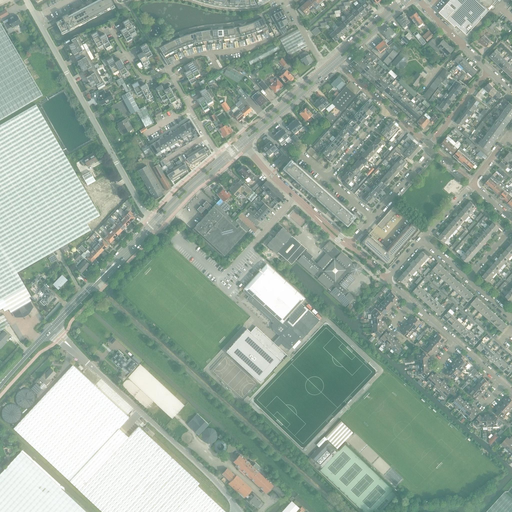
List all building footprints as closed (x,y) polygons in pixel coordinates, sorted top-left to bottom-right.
[(0,0),(0,119),(43,95),(0,22),(0,0)] [(115,7),(111,0),(97,0),(68,16),(67,14),(62,17),(64,20),(57,24),(62,34),(111,8),(111,9),(115,7)] [(305,2),(303,0),(302,0),(301,1),(310,11),(314,7),(308,0),(305,2)] [(440,12),(439,13),(442,16),(446,19),(455,27),(456,25),(467,35),(490,10),(489,10),(478,0),(450,0),(440,11),(440,12)] [(478,0),(489,10),(490,10),(498,0),(478,0)] [(306,14),(306,15),(310,11),(301,1),(300,2),(302,5),(297,10),(303,17),(306,14)] [(372,9),(371,8),(372,8),(366,1),(361,5),(367,12),(369,10),(369,11),(372,9)] [(364,14),(365,15),(367,13),(366,12),(367,12),(361,5),(357,10),(362,16),(364,14)] [(0,12),(0,17),(1,19),(9,15),(6,10),(0,12)] [(280,18),(285,15),(282,10),(277,13),(274,14),(271,16),(275,24),(281,21),(280,18)] [(360,18),(360,19),(362,17),(362,16),(357,10),(352,14),(358,20),(360,18)] [(406,25),(410,22),(403,13),(400,16),(396,19),(403,28),(407,26),(406,25)] [(417,27),(423,23),(421,20),(421,19),(421,18),(420,17),(419,17),(416,13),(414,13),(413,14),(412,15),(410,17),(415,24),(417,27)] [(355,23),(356,23),(358,21),(357,21),(358,20),(352,14),(347,18),(353,24),(355,23)] [(7,19),(3,22),(7,29),(9,34),(14,31),(12,28),(20,24),(21,23),(20,22),(21,22),(18,15),(17,16),(16,16),(8,20),(7,19)] [(263,18),(258,20),(262,29),(267,27),(267,28),(268,28),(265,22),(263,19),(263,18)] [(286,18),(281,21),(275,24),(279,32),(285,29),(284,26),(289,23),(286,18)] [(343,22),(343,23),(348,28),(351,26),(351,27),(353,25),(353,24),(347,18),(343,22)] [(128,19),(123,22),(126,27),(130,35),(136,32),(128,19)] [(497,24),(493,19),(487,25),(492,29),(497,24)] [(256,21),(253,22),(256,31),(257,32),(260,30),(262,29),(258,20),(256,21)] [(251,23),(248,23),(248,24),(251,33),(252,33),(253,33),(257,32),(256,31),(253,22),(251,23)] [(346,32),(347,32),(349,30),(349,29),(348,28),(343,23),(339,27),(344,33),(346,32)] [(248,24),(243,25),(246,35),(251,33),(248,24)] [(132,39),(130,35),(126,27),(120,30),(127,42),(132,39)] [(342,36),(345,34),(344,34),(344,33),(339,27),(334,31),(340,37),(342,36)] [(391,29),(389,27),(382,33),(390,41),(392,39),(390,37),(396,31),(392,28),(391,29)] [(298,29),(280,40),(289,56),(307,46),(298,29)] [(329,35),(335,42),(337,40),(338,41),(340,39),(339,38),(340,37),(334,31),(329,35)] [(492,41),(482,31),(477,36),(481,39),(479,41),(482,43),(483,43),(487,46),(492,41)] [(98,48),(103,45),(99,37),(96,32),(91,35),(98,48)] [(430,32),(424,38),(427,41),(433,35),(430,32)] [(418,33),(415,36),(423,45),(426,43),(418,33)] [(104,34),(99,37),(103,45),(105,49),(111,46),(104,34)] [(190,34),(184,36),(188,45),(193,44),(190,34)] [(73,43),(68,45),(71,50),(82,44),(78,36),(71,40),(73,43)] [(180,37),(179,38),(183,47),(188,45),(184,36),(180,37)] [(404,36),(401,39),(406,44),(410,41),(409,40),(405,36),(404,36)] [(179,38),(174,40),(178,49),(180,48),(183,47),(179,38)] [(447,56),(453,49),(450,46),(449,47),(442,40),(439,44),(434,38),(428,44),(437,52),(440,49),(443,53),(447,56)] [(173,40),(169,42),(173,51),(178,49),(174,40),(173,40)] [(383,40),(375,47),(380,53),(385,48),(388,51),(387,51),(390,54),(383,62),(388,65),(390,62),(398,54),(397,53),(400,51),(401,49),(393,42),(388,46),(383,40)] [(166,43),(164,44),(164,45),(169,54),(172,52),(173,51),(169,42),(166,44),(166,43)] [(147,58),(152,55),(146,43),(140,47),(143,52),(147,58)] [(280,50),(276,43),(247,58),(251,66),(280,50)] [(82,44),(71,50),(74,56),(78,53),(80,56),(87,52),(82,44)] [(164,45),(159,48),(161,52),(160,53),(168,66),(169,65),(172,63),(174,62),(171,57),(167,59),(164,56),(169,54),(164,45)] [(495,51),(490,56),(494,61),(500,55),(501,54),(496,50),(495,51)] [(45,61),(45,59),(44,57),(43,55),(42,54),(41,53),(40,52),(37,51),(35,51),(33,51),(31,52),(29,53),(28,54),(27,55),(26,57),(26,59),(25,61),(26,62),(26,64),(27,66),(28,68),(29,69),(31,70),(33,71),(35,71),(37,71),(38,70),(40,70),(42,68),(43,67),(44,65),(45,63),(45,61)] [(313,61),(306,51),(299,55),(302,59),(300,60),(302,63),(304,62),(306,66),(313,61)] [(81,59),(77,61),(80,66),(91,60),(87,52),(80,56),(81,59)] [(144,67),(150,63),(147,58),(143,52),(138,55),(144,67)] [(398,70),(399,69),(401,71),(406,65),(404,64),(409,58),(402,52),(392,64),(398,70)] [(359,55),(350,64),(354,67),(360,61),(362,58),(359,55)] [(459,55),(453,61),(458,65),(459,64),(463,59),(459,55)] [(494,61),(499,65),(504,59),(500,55),(494,61)] [(115,62),(112,57),(106,60),(113,72),(118,69),(115,63),(115,62)] [(284,67),(287,64),(282,57),(278,61),(284,67)] [(365,57),(364,59),(362,58),(360,61),(354,67),(357,69),(363,63),(367,59),(365,57)] [(122,76),(127,72),(120,59),(115,62),(115,63),(118,69),(122,76)] [(369,61),(367,59),(363,63),(357,69),(360,72),(366,66),(368,64),(367,62),(369,61)] [(458,65),(462,69),(468,63),(463,59),(459,64),(458,65)] [(499,65),(503,69),(508,63),(504,59),(499,65)] [(91,60),(80,66),(83,72),(87,69),(89,72),(96,68),(94,65),(91,60)] [(194,77),(200,74),(192,61),(187,64),(190,70),(190,69),(194,77)] [(462,69),(466,73),(467,72),(467,73),(472,67),(468,63),(462,69)] [(503,69),(507,73),(511,67),(511,66),(508,63),(503,69)] [(360,72),(363,75),(369,69),(372,66),(368,64),(366,66),(360,72)] [(363,75),(366,78),(372,72),(375,69),(372,66),(369,69),(363,75)] [(223,74),(238,83),(244,77),(227,67),(223,74)] [(471,78),(477,72),(472,67),(467,73),(467,72),(466,73),(471,78)] [(90,75),(86,77),(89,82),(100,76),(96,68),(89,72),(90,75)] [(292,81),(294,79),(293,78),(285,68),(282,70),(284,73),(280,77),(285,83),(290,79),(291,80),(292,81)] [(189,81),(191,84),(197,81),(194,77),(190,69),(190,70),(184,73),(187,78),(189,81)] [(366,78),(369,81),(376,75),(378,72),(375,69),(372,72),(366,78)] [(56,82),(56,81),(55,79),(55,78),(54,76),(53,75),(52,74),(50,73),(49,72),(47,72),(45,72),(43,73),(41,74),(40,75),(39,76),(38,78),(37,79),(37,81),(37,83),(38,85),(39,86),(40,88),(41,89),(43,90),(44,90),(46,91),(48,91),(50,90),(51,89),(53,88),(54,87),(55,85),(55,83),(56,82)] [(379,77),(381,75),(378,72),(376,75),(369,81),(372,83),(379,77)] [(423,77),(417,73),(410,82),(415,87),(423,77)] [(100,76),(89,82),(91,88),(96,85),(97,88),(104,84),(100,76)] [(380,79),(379,77),(372,83),(376,86),(382,80),(384,77),(383,76),(380,79)] [(122,84),(126,93),(121,96),(131,114),(136,111),(141,119),(145,127),(154,122),(148,111),(147,109),(145,106),(139,109),(121,77),(116,80),(119,86),(122,84)] [(283,87),(283,86),(283,85),(277,79),(275,77),(270,81),(272,84),(269,86),(275,92),(280,88),(281,89),(283,87)] [(376,86),(379,89),(385,83),(387,80),(384,77),(382,80),(376,86)] [(180,82),(179,82),(181,86),(183,85),(182,85),(189,81),(187,78),(184,79),(180,82)] [(341,112),(356,95),(346,86),(345,87),(343,85),(344,84),(341,81),(342,80),(341,79),(340,79),(338,78),(334,81),(333,81),(332,82),(332,83),(331,84),(335,88),(336,87),(339,89),(341,92),(331,103),(341,112)] [(264,91),(268,88),(262,80),(258,84),(264,91)] [(388,85),(391,83),(387,80),(385,83),(379,89),(382,92),(388,85)] [(138,96),(143,93),(140,87),(137,81),(131,85),(138,96)] [(463,87),(455,81),(452,86),(454,87),(459,91),(463,87)] [(145,84),(140,87),(143,93),(147,100),(153,97),(145,84)] [(389,86),(383,93),(386,96),(392,90),(395,87),(391,84),(389,86)] [(484,95),(486,91),(489,93),(493,88),(489,84),(484,89),(483,88),(479,92),(476,97),(482,101),(483,99),(485,96),(484,95)] [(156,89),(154,90),(157,97),(159,96),(163,101),(168,98),(164,90),(161,85),(155,88),(156,89)] [(169,87),(164,90),(168,98),(171,104),(177,100),(169,87)] [(386,96),(389,98),(396,92),(398,90),(395,87),(392,90),(386,96)] [(454,87),(450,92),(456,96),(459,91),(454,87)] [(205,88),(199,91),(202,96),(207,104),(213,101),(211,98),(213,97),(209,89),(207,90),(205,88)] [(489,93),(493,97),(498,92),(493,88),(489,93)] [(100,103),(101,103),(102,105),(105,103),(106,104),(107,104),(110,103),(110,102),(109,101),(113,99),(109,92),(106,94),(104,90),(98,93),(101,98),(99,99),(99,100),(98,101),(100,103)] [(258,90),(251,96),(255,101),(260,107),(264,103),(264,104),(267,102),(266,101),(267,101),(258,90)] [(389,98),(392,101),(399,95),(401,93),(398,90),(396,92),(389,98)] [(448,94),(446,93),(445,95),(452,101),(456,96),(450,92),(448,94)] [(498,101),(502,96),(498,92),(493,97),(498,101)] [(392,101),(396,104),(402,98),(404,95),(403,94),(401,93),(399,95),(392,101)] [(396,104),(399,107),(405,101),(407,98),(404,95),(402,98),(396,104)] [(441,100),(443,102),(448,106),(452,101),(445,95),(441,100)] [(200,98),(197,99),(200,104),(204,111),(209,108),(207,104),(202,96),(200,98)] [(240,101),(235,104),(236,105),(238,107),(239,108),(241,111),(245,116),(252,110),(249,107),(250,106),(245,100),(242,96),(238,99),(240,101)] [(330,106),(322,96),(318,100),(324,107),(326,109),(330,106)] [(399,107),(402,109),(408,104),(411,101),(407,98),(405,101),(399,107)] [(475,98),(471,103),(476,107),(478,108),(479,107),(478,105),(480,102),(475,98)] [(314,103),(320,111),(324,107),(318,100),(314,103)] [(225,101),(221,105),(225,111),(226,112),(230,109),(225,101)] [(376,109),(368,101),(364,105),(373,112),(376,109)] [(402,109),(405,112),(411,106),(414,104),(411,101),(408,104),(402,109)] [(443,102),(439,106),(437,104),(436,107),(437,109),(441,112),(443,109),(445,111),(448,106),(443,102)] [(473,112),(475,109),(477,111),(478,109),(478,108),(476,107),(471,103),(467,108),(473,112)] [(475,130),(469,138),(469,139),(478,147),(480,145),(488,151),(511,118),(511,104),(509,103),(507,106),(505,104),(503,108),(505,109),(503,112),(485,136),(476,129),(475,130)] [(0,301),(25,286),(17,272),(55,251),(57,249),(59,248),(91,230),(87,223),(100,216),(36,104),(0,124),(0,301)] [(405,112),(408,115),(415,109),(417,107),(414,104),(411,106),(405,112)] [(236,105),(231,110),(233,113),(231,115),(234,118),(235,117),(239,121),(245,116),(241,111),(239,108),(238,107),(236,105)] [(368,115),(369,116),(373,112),(364,105),(361,108),(368,115)] [(408,115),(411,118),(418,112),(420,109),(417,107),(415,109),(408,115)] [(306,121),(311,116),(313,115),(306,108),(303,111),(302,111),(301,111),(300,112),(300,114),(306,121)] [(361,108),(358,112),(365,118),(368,115),(361,108)] [(474,113),(473,112),(467,108),(464,113),(471,118),(474,113)] [(495,108),(489,114),(491,116),(497,110),(495,108)] [(421,115),(423,112),(420,109),(418,112),(411,118),(415,121),(421,115)] [(331,124),(336,118),(331,112),(325,117),(331,124)] [(366,120),(365,119),(365,118),(358,112),(354,116),(363,124),(366,120)] [(438,118),(433,115),(431,118),(425,113),(417,123),(424,129),(429,122),(432,125),(438,118)] [(467,119),(469,120),(471,118),(464,113),(460,117),(465,121),(467,119)] [(209,117),(212,122),(217,119),(214,114),(209,117)] [(354,116),(353,114),(350,118),(351,119),(360,127),(363,124),(354,116)] [(485,118),(484,120),(483,121),(485,123),(487,121),(491,116),(489,114),(485,118)] [(465,121),(460,117),(456,122),(462,126),(464,124),(466,125),(467,123),(465,121)] [(125,119),(117,124),(123,134),(132,129),(128,121),(127,122),(125,119)] [(302,127),(296,119),(292,123),(298,130),(302,127)] [(351,119),(348,123),(355,129),(355,130),(356,131),(360,127),(351,119)] [(190,120),(185,123),(191,132),(196,129),(190,120)] [(355,129),(348,123),(346,122),(343,125),(345,127),(352,133),(352,134),(353,132),(355,130),(355,129)] [(389,123),(387,126),(396,133),(399,129),(397,127),(391,122),(390,122),(389,123)] [(185,123),(181,126),(186,135),(191,132),(185,123)] [(232,131),(228,124),(225,126),(223,123),(218,126),(219,129),(218,130),(223,137),(232,131)] [(288,126),(294,134),(298,130),(292,123),(288,126)] [(386,126),(386,127),(384,129),(392,137),(396,133),(387,126),(387,125),(386,126)] [(181,127),(177,130),(182,138),(186,135),(181,126),(180,126),(181,127)] [(350,136),(349,136),(352,133),(345,127),(341,130),(349,137),(350,136)] [(290,138),(289,136),(282,129),(278,132),(286,142),(290,138)] [(392,137),(384,129),(383,130),(381,133),(388,139),(389,140),(392,137)] [(177,130),(172,132),(177,140),(182,138),(177,130)] [(345,141),(346,141),(347,140),(346,139),(348,137),(349,137),(341,130),(338,134),(345,140),(345,141)] [(172,132),(168,135),(173,143),(177,140),(172,132)] [(282,145),(286,142),(278,132),(274,136),(282,145)] [(342,144),(342,145),(343,143),(345,141),(345,140),(338,134),(335,138),(342,144)] [(452,140),(446,134),(442,139),(444,141),(441,144),(445,148),(452,140)] [(168,135),(164,138),(169,146),(173,143),(168,135)] [(385,143),(378,137),(374,142),(380,147),(382,145),(383,145),(385,143)] [(159,139),(164,148),(169,146),(164,138),(160,140),(159,139)] [(339,148),(340,150),(342,148),(344,146),(342,144),(335,138),(332,141),(339,148)] [(159,139),(154,142),(160,151),(164,148),(159,139)] [(445,148),(449,151),(455,143),(452,140),(445,148)] [(278,150),(277,149),(270,141),(266,145),(273,152),(274,154),(278,150)] [(335,152),(336,152),(337,151),(336,150),(339,148),(332,141),(328,145),(335,151),(335,152)] [(452,155),(460,147),(458,145),(460,143),(458,141),(456,143),(455,143),(449,151),(452,155)] [(154,142),(150,145),(155,154),(160,151),(154,142)] [(381,148),(380,147),(374,142),(370,146),(376,152),(377,153),(381,148)] [(421,148),(414,142),(410,146),(417,152),(418,152),(419,151),(418,151),(421,148)] [(262,148),(269,156),(273,152),(266,145),(262,148)] [(328,145),(325,149),(332,155),(335,152),(335,151),(328,145)] [(145,147),(142,149),(145,154),(148,153),(150,152),(147,146),(145,147)] [(201,146),(193,151),(199,160),(207,156),(205,153),(207,153),(204,148),(202,148),(201,146)] [(370,146),(366,151),(372,156),(376,152),(370,146)] [(414,156),(416,155),(415,154),(417,152),(410,146),(407,149),(414,156)] [(325,149),(323,147),(320,151),(330,160),(334,157),(332,155),(325,149)] [(458,160),(465,151),(466,150),(464,148),(463,149),(461,148),(454,156),(458,160)] [(407,149),(406,149),(403,153),(405,154),(403,155),(406,158),(407,157),(411,160),(412,158),(414,156),(407,149)] [(188,158),(186,158),(189,163),(191,163),(192,165),(199,160),(193,151),(186,155),(188,158)] [(366,151),(362,155),(368,161),(372,156),(366,151)] [(458,160),(462,163),(469,155),(465,151),(458,160)] [(93,154),(81,161),(84,166),(86,165),(87,167),(92,164),(91,163),(97,160),(95,157),(96,156),(94,154),(93,154)] [(362,155),(358,160),(364,165),(368,161),(362,155)] [(462,163),(466,167),(473,159),(469,155),(462,163)] [(407,163),(401,157),(396,162),(402,167),(407,163)] [(473,159),(466,167),(470,171),(478,161),(476,159),(475,161),(473,159)] [(177,165),(174,167),(180,176),(187,172),(186,170),(187,169),(184,164),(183,165),(181,163),(180,160),(176,163),(177,165)] [(347,226),(354,218),(356,217),(291,160),(283,169),(314,196),(314,195),(317,198),(317,199),(347,226)] [(358,160),(354,165),(360,170),(364,165),(358,160)] [(396,162),(392,167),(398,172),(402,167),(396,162)] [(354,165),(350,169),(356,174),(360,170),(354,165)] [(146,166),(138,171),(146,185),(155,180),(146,166)] [(254,176),(247,167),(245,169),(244,167),(243,167),(242,166),(237,170),(238,171),(238,172),(245,180),(248,176),(251,179),(254,176)] [(168,174),(167,175),(170,180),(171,179),(173,181),(180,176),(174,167),(167,172),(168,174)] [(392,167),(388,171),(394,176),(398,172),(392,167)] [(345,174),(352,180),(353,180),(357,176),(356,174),(350,169),(345,174)] [(387,170),(383,175),(390,181),(394,176),(388,171),(387,170)] [(82,176),(87,185),(95,181),(90,171),(82,176)] [(162,172),(157,175),(166,190),(171,187),(162,172)] [(348,183),(348,184),(352,180),(345,174),(341,178),(344,181),(347,184),(348,183)] [(380,176),(378,178),(386,186),(390,181),(383,175),(381,177),(380,176)] [(490,178),(485,184),(489,187),(495,179),(496,178),(493,175),(490,178)] [(378,178),(374,183),(376,185),(382,190),(386,186),(378,178)] [(489,187),(492,190),(499,183),(500,182),(496,178),(495,179),(489,187)] [(155,200),(163,195),(155,180),(146,185),(155,200)] [(267,180),(261,187),(264,190),(264,191),(271,184),(267,180)] [(260,181),(252,188),(254,191),(262,183),(260,181)] [(344,181),(342,183),(349,189),(351,187),(348,184),(348,183),(347,184),(344,181)] [(232,186),(230,188),(230,189),(231,190),(230,191),(237,197),(241,192),(246,196),(251,190),(244,184),(242,186),(238,182),(234,187),(233,186),(232,186)] [(503,185),(500,182),(499,183),(492,190),(496,193),(503,185)] [(264,190),(264,191),(267,194),(274,187),(271,184),(264,191),(264,190)] [(496,193),(499,197),(507,188),(509,186),(507,184),(505,186),(503,185),(496,193)] [(376,185),(372,189),(378,195),(382,190),(376,185)] [(274,187),(267,194),(271,197),(277,190),(274,187)] [(511,191),(511,189),(511,187),(509,190),(507,188),(499,197),(503,200),(511,190),(511,191)] [(217,194),(223,201),(219,205),(226,211),(230,206),(226,203),(230,200),(228,198),(231,195),(228,192),(227,193),(223,189),(220,192),(219,191),(217,193),(218,194),(217,194)] [(372,189),(368,194),(374,199),(378,195),(372,189)] [(277,190),(271,197),(274,200),(281,193),(277,190)] [(511,196),(511,191),(511,190),(503,200),(506,203),(511,196)] [(252,191),(246,198),(251,202),(257,195),(252,191)] [(366,192),(360,198),(366,204),(368,202),(370,204),(374,199),(368,194),(366,192)] [(281,193),(274,200),(278,203),(283,198),(284,196),(281,193)] [(211,209),(209,208),(211,206),(206,201),(203,205),(204,207),(203,208),(200,206),(197,210),(200,212),(201,213),(206,208),(209,211),(211,209)] [(473,211),(474,212),(475,210),(474,209),(476,206),(471,201),(466,206),(472,211),(473,211)] [(202,218),(200,221),(194,228),(200,233),(224,256),(246,232),(228,215),(226,213),(224,212),(224,211),(216,204),(211,209),(209,211),(202,218)] [(264,204),(261,208),(267,214),(271,210),(264,204)] [(468,216),(472,211),(466,206),(462,210),(468,216)] [(393,207),(377,225),(382,229),(397,212),(398,212),(398,211),(393,207)] [(118,210),(119,211),(123,215),(130,222),(132,220),(133,220),(134,219),(134,218),(135,217),(132,215),(133,213),(127,208),(124,212),(120,208),(118,210)] [(261,208),(257,211),(264,217),(267,214),(261,208)] [(464,220),(466,221),(470,217),(468,216),(462,210),(458,215),(464,220)] [(117,213),(123,218),(120,221),(126,226),(127,226),(128,225),(128,224),(130,222),(123,215),(119,211),(117,213)] [(257,211),(254,215),(260,221),(264,217),(257,211)] [(458,215),(455,218),(454,219),(460,225),(464,220),(458,215)] [(126,228),(126,227),(126,226),(120,221),(118,224),(111,217),(109,218),(122,230),(123,229),(124,229),(126,228)] [(120,233),(120,232),(122,230),(109,218),(107,220),(112,225),(110,227),(110,228),(118,235),(118,234),(119,234),(120,233)] [(454,219),(450,224),(456,229),(460,225),(454,219)] [(499,227),(493,222),(489,226),(495,232),(499,227)] [(419,230),(411,224),(386,251),(368,235),(361,242),(379,258),(381,256),(384,259),(383,260),(389,266),(393,261),(392,260),(419,230)] [(450,224),(446,228),(452,234),(456,229),(450,224)] [(117,236),(117,235),(118,235),(110,228),(108,231),(104,227),(102,225),(101,227),(114,239),(115,237),(116,237),(117,236)] [(489,226),(485,231),(491,236),(495,232),(489,226)] [(112,241),(112,240),(114,239),(101,227),(99,228),(105,234),(104,234),(106,236),(104,238),(109,244),(110,243),(111,243),(112,241)] [(329,241),(326,244),(322,249),(326,253),(316,263),(311,259),(313,257),(305,249),(306,248),(283,227),(267,245),(276,253),(278,252),(283,256),(286,259),(291,264),(296,259),(297,261),(313,276),(314,275),(318,278),(317,279),(328,289),(331,291),(329,293),(345,307),(354,297),(346,289),(355,279),(352,276),(353,275),(358,275),(361,271),(361,267),(358,264),(353,264),(351,263),(352,262),(341,252),(341,253),(334,246),(335,246),(329,241)] [(446,228),(442,233),(448,238),(452,234),(446,228)] [(485,231),(481,235),(487,241),(491,236),(485,231)] [(438,237),(444,243),(448,238),(442,233),(438,237)] [(481,235),(477,240),(483,245),(487,241),(481,235)] [(98,241),(92,236),(91,237),(103,250),(105,248),(106,248),(107,247),(107,246),(108,245),(100,238),(98,241)] [(92,247),(93,248),(99,254),(101,254),(101,253),(101,252),(103,250),(91,237),(89,239),(95,244),(92,247)] [(477,240),(473,244),(479,250),(483,245),(477,240)] [(473,244),(469,249),(475,254),(479,250),(473,244)] [(89,250),(87,248),(85,249),(95,259),(96,257),(98,257),(99,256),(98,255),(99,254),(93,248),(90,252),(88,250),(89,250)] [(91,262),(92,263),(93,262),(93,260),(95,259),(85,249),(84,251),(86,253),(84,255),(86,257),(85,257),(91,263),(91,262)] [(469,249),(465,253),(471,259),(475,254),(469,249)] [(511,254),(506,249),(502,254),(508,259),(511,254)] [(429,257),(423,252),(418,256),(425,262),(429,257)] [(461,258),(467,263),(471,259),(465,253),(461,258)] [(74,258),(77,261),(78,260),(79,261),(75,265),(75,266),(77,268),(76,268),(81,273),(89,264),(78,254),(74,258)] [(504,264),(505,265),(507,263),(506,262),(508,259),(502,254),(498,258),(504,264)] [(418,256),(414,261),(421,266),(425,262),(418,256)] [(500,268),(504,264),(498,258),(494,263),(500,268)] [(414,261),(411,265),(417,271),(421,266),(414,261)] [(438,263),(432,270),(437,274),(442,268),(438,263)] [(494,263),(490,267),(496,273),(500,268),(494,263)] [(411,265),(407,270),(413,275),(417,271),(411,265)] [(247,287),(243,292),(247,295),(249,297),(247,299),(257,308),(273,323),(272,325),(272,328),(274,330),(273,330),(279,336),(276,339),(273,342),(278,347),(281,344),(289,350),(291,347),(292,348),(300,338),(303,341),(320,321),(320,320),(318,319),(315,316),(314,315),(305,307),(299,302),(302,298),(267,266),(249,285),(247,287)] [(490,267),(486,272),(492,277),(496,273),(490,267)] [(437,274),(441,278),(447,271),(442,268),(437,274)] [(412,279),(411,278),(413,275),(407,270),(403,274),(411,281),(412,279)] [(441,278),(442,278),(446,282),(451,275),(447,271),(441,278)] [(482,276),(488,282),(492,277),(486,272),(482,276)] [(412,283),(411,281),(403,274),(398,279),(405,284),(406,282),(408,284),(409,283),(410,285),(412,283)] [(58,290),(60,288),(61,287),(68,280),(67,280),(62,275),(53,284),(58,289),(58,290)] [(446,282),(450,286),(456,279),(451,275),(446,282)] [(450,286),(451,286),(455,290),(460,283),(456,279),(450,286)] [(455,290),(459,294),(465,287),(460,283),(455,290)] [(419,285),(413,291),(418,295),(423,289),(419,285)] [(25,286),(0,301),(0,309),(2,308),(5,312),(9,309),(11,313),(12,312),(15,318),(23,317),(29,315),(33,307),(30,302),(31,301),(29,297),(31,296),(29,293),(25,286)] [(44,286),(37,293),(42,298),(42,299),(41,300),(45,305),(47,303),(55,296),(55,295),(49,290),(44,286)] [(459,294),(464,298),(469,291),(465,287),(459,294)] [(418,295),(422,299),(428,293),(423,289),(418,295)] [(469,302),(474,296),(469,291),(464,298),(469,302)] [(390,293),(391,294),(389,297),(397,304),(399,302),(397,301),(399,299),(391,292),(390,293)] [(422,299),(427,303),(432,297),(428,293),(422,299)] [(394,305),(396,306),(397,304),(389,297),(386,299),(385,298),(384,300),(392,307),(394,305)] [(427,303),(431,307),(437,301),(432,297),(427,303)] [(476,297),(471,304),(475,308),(481,302),(476,297)] [(392,310),(390,308),(392,307),(384,300),(383,301),(384,302),(382,304),(391,312),(392,310)] [(431,307),(436,311),(441,305),(437,301),(431,307)] [(475,308),(480,312),(485,306),(481,302),(475,308)] [(387,312),(389,314),(391,312),(382,304),(380,307),(379,306),(377,307),(385,314),(387,312)] [(440,315),(446,309),(447,308),(442,304),(441,305),(436,311),(440,315)] [(480,312),(484,316),(490,310),(485,306),(480,312)] [(371,314),(369,315),(369,319),(371,319),(382,318),(384,316),(375,308),(371,313),(371,314)] [(484,316),(489,320),(494,314),(490,310),(484,316)] [(448,311),(443,317),(447,321),(453,315),(454,314),(452,313),(451,314),(448,311)] [(489,320),(493,324),(499,318),(494,314),(489,320)] [(447,321),(452,325),(457,319),(453,315),(447,321)] [(422,325),(423,324),(415,317),(414,319),(412,317),(410,319),(419,327),(421,324),(422,325)] [(493,324),(498,328),(503,322),(499,318),(493,324)] [(418,330),(416,329),(419,327),(410,319),(408,321),(410,323),(409,324),(416,332),(418,330)] [(452,325),(456,329),(462,323),(457,319),(452,325)] [(503,332),(508,326),(503,322),(498,328),(503,332)] [(456,329),(461,333),(466,327),(462,323),(456,329)] [(414,332),(415,333),(416,332),(409,324),(407,326),(405,325),(403,327),(412,334),(414,332)] [(240,336),(225,352),(226,353),(259,383),(275,365),(277,367),(284,360),(283,359),(287,355),(278,347),(273,342),(256,326),(251,332),(247,329),(240,336)] [(411,338),(410,337),(412,334),(403,327),(402,328),(403,330),(401,332),(409,339),(411,338)] [(461,333),(465,337),(471,331),(466,327),(461,333)] [(4,331),(0,335),(0,346),(9,336),(4,331)] [(465,337),(470,341),(475,335),(471,331),(465,337)] [(390,332),(388,334),(386,332),(379,340),(381,341),(382,340),(384,342),(392,334),(390,332)] [(436,334),(437,335),(435,338),(444,345),(445,343),(443,342),(445,340),(437,333),(436,334)] [(392,337),(394,335),(392,334),(384,342),(387,345),(386,346),(387,347),(394,339),(392,337)] [(474,345),(480,339),(475,335),(470,341),(474,345)] [(440,346),(442,347),(444,345),(435,338),(433,340),(431,339),(430,340),(438,348),(440,346)] [(398,339),(396,341),(394,339),(387,347),(388,348),(389,347),(392,349),(400,340),(398,339)] [(395,354),(396,353),(398,355),(402,350),(400,348),(402,346),(400,344),(402,342),(400,340),(392,349),(394,351),(393,352),(395,354)] [(439,351),(437,349),(438,348),(430,340),(429,342),(431,343),(428,345),(437,353),(439,351)] [(482,341),(476,347),(481,351),(486,345),(482,341)] [(489,343),(486,345),(481,351),(486,356),(491,349),(493,347),(489,343)] [(433,353),(435,355),(437,353),(428,345),(426,348),(425,347),(423,348),(431,355),(433,353)] [(489,360),(490,359),(490,360),(495,353),(491,349),(486,356),(488,358),(488,359),(489,360)] [(119,352),(112,359),(114,361),(113,362),(118,366),(119,365),(122,368),(125,365),(126,366),(126,367),(128,369),(129,370),(129,369),(131,371),(137,365),(129,358),(127,360),(122,356),(123,355),(120,352),(119,353),(119,352)] [(430,357),(424,352),(421,355),(417,356),(417,360),(428,359),(430,357)] [(497,352),(495,353),(490,360),(495,364),(500,357),(502,356),(497,352)] [(458,358),(460,360),(458,362),(466,369),(467,368),(466,367),(469,364),(464,359),(465,358),(461,354),(458,358)] [(499,368),(504,361),(506,360),(504,358),(502,360),(500,357),(495,364),(499,368)] [(499,368),(503,372),(509,365),(504,361),(499,368)] [(456,363),(454,362),(453,364),(462,372),(464,369),(465,370),(466,369),(458,362),(456,363)] [(451,366),(453,367),(451,369),(459,376),(460,375),(459,374),(462,372),(453,364),(451,366)] [(118,429),(129,418),(112,402),(72,365),(13,429),(55,468),(70,482),(118,429)] [(508,376),(511,371),(511,368),(509,365),(503,372),(508,376)] [(44,374),(39,379),(46,385),(51,380),(50,379),(56,374),(50,369),(45,375),(44,374)] [(421,374),(422,374),(426,378),(431,372),(429,369),(418,370),(416,370),(416,375),(421,375),(421,374)] [(448,377),(450,375),(456,381),(459,378),(458,378),(459,376),(451,369),(449,371),(448,370),(444,373),(448,377)] [(121,372),(118,377),(123,382),(127,377),(121,372)] [(436,373),(434,375),(432,373),(425,381),(427,382),(428,381),(430,383),(438,374),(436,373)] [(438,378),(440,376),(438,374),(430,383),(433,385),(432,386),(433,388),(440,380),(438,378)] [(482,376),(478,380),(486,387),(488,385),(490,387),(492,385),(482,376)] [(444,379),(442,381),(440,380),(433,388),(434,389),(435,388),(438,390),(446,381),(444,379)] [(486,390),(485,389),(486,387),(478,380),(477,381),(478,382),(476,384),(485,392),(486,390)] [(446,385),(448,383),(446,381),(438,390),(440,392),(440,393),(441,394),(448,386),(446,385)] [(481,392),(483,394),(485,392),(476,384),(474,387),(472,386),(471,387),(479,394),(481,392)] [(449,393),(456,399),(452,403),(455,405),(454,407),(456,408),(463,400),(461,398),(463,396),(460,394),(459,396),(452,390),(454,388),(451,386),(450,388),(448,386),(441,394),(442,396),(443,395),(446,397),(449,393)] [(480,398),(478,396),(479,394),(471,387),(470,389),(471,390),(469,392),(478,400),(480,398)] [(34,399),(33,398),(33,396),(32,395),(31,393),(30,393),(28,392),(27,391),(26,391),(24,391),(22,392),(20,393),(19,393),(18,395),(18,396),(17,397),(17,399),(17,401),(17,402),(18,404),(19,405),(20,406),(22,407),(23,407),(25,408),(27,408),(28,407),(30,406),(31,405),(32,404),(33,403),(33,401),(34,399)] [(456,408),(459,411),(468,401),(466,399),(465,401),(463,400),(456,408)] [(502,401),(504,403),(502,405),(511,412),(511,411),(510,409),(511,407),(511,406),(504,399),(502,401)] [(459,411),(463,414),(470,406),(468,405),(470,403),(468,401),(459,411)] [(501,406),(499,405),(497,407),(506,414),(508,412),(509,413),(511,412),(502,405),(501,406)] [(467,418),(468,417),(476,408),(474,406),(472,408),(470,406),(463,414),(467,418)] [(19,416),(19,415),(19,414),(18,412),(17,411),(17,409),(15,408),(14,408),(12,407),(10,407),(8,408),(7,408),(6,409),(5,410),(4,411),(3,412),(3,414),(2,416),(3,417),(3,419),(4,420),(5,422),(6,423),(8,423),(10,424),(11,424),(13,423),(14,423),(16,422),(17,421),(18,420),(18,419),(19,417),(19,416)] [(495,409),(497,410),(495,412),(503,420),(505,418),(504,417),(506,414),(497,407),(495,409)] [(470,419),(469,420),(471,421),(478,413),(476,412),(478,410),(476,408),(468,417),(470,419)] [(199,414),(189,425),(198,433),(208,423),(199,414)] [(494,414),(492,416),(493,427),(497,427),(499,427),(503,422),(494,414)] [(477,428),(478,428),(483,428),(482,417),(480,415),(474,422),(474,425),(477,428)] [(331,445),(326,441),(327,440),(337,449),(353,433),(341,421),(325,438),(324,437),(323,438),(322,438),(316,445),(319,448),(311,457),(316,461),(319,464),(330,453),(331,454),(335,450),(331,446),(331,445)] [(102,511),(225,511),(198,486),(199,484),(182,468),(164,451),(138,427),(128,438),(79,491),(102,511)] [(128,438),(118,429),(70,482),(79,491),(128,438)] [(215,438),(215,437),(215,436),(214,434),(213,433),(212,432),(211,432),(210,432),(209,432),(207,432),(206,432),(204,434),(203,435),(203,436),(202,437),(202,438),(203,440),(203,441),(204,442),(205,443),(206,444),(207,444),(208,445),(209,445),(211,444),(212,444),(214,443),(215,442),(215,441),(215,439),(215,438)] [(490,445),(498,437),(494,434),(488,440),(488,444),(490,445)] [(507,437),(501,444),(505,447),(511,439),(511,436),(510,439),(507,437)] [(0,473),(0,511),(86,511),(21,451),(5,468),(0,473)] [(239,456),(233,462),(236,465),(235,466),(238,468),(239,469),(239,470),(241,472),(240,473),(244,476),(246,475),(248,476),(255,469),(254,468),(253,467),(252,467),(245,460),(244,460),(239,456)] [(255,469),(248,476),(266,494),(272,488),(279,494),(278,495),(281,498),(285,494),(271,480),(259,469),(260,468),(255,464),(252,467),(253,467),(254,468),(255,469)] [(246,497),(248,499),(246,501),(251,505),(252,504),(258,510),(264,504),(259,500),(260,498),(254,493),(251,495),(250,497),(248,495),(251,490),(235,476),(227,469),(222,474),(230,482),(228,484),(244,499),(246,497)] [(511,511),(511,498),(505,492),(485,511),(511,511)] [(295,511),(299,508),(291,502),(282,511),(295,511)]
